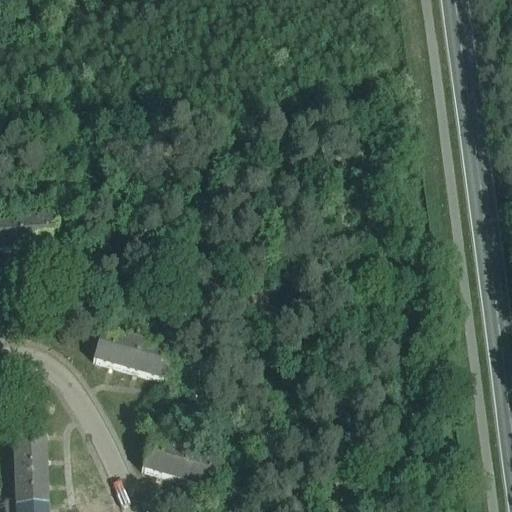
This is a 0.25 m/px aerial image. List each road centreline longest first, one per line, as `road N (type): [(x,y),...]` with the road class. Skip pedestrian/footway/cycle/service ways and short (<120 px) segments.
road 1 (secondary): [(511,431),(454,0)]
road 2 (residential): [(141,511),(94,409),(29,356),(0,356)]
